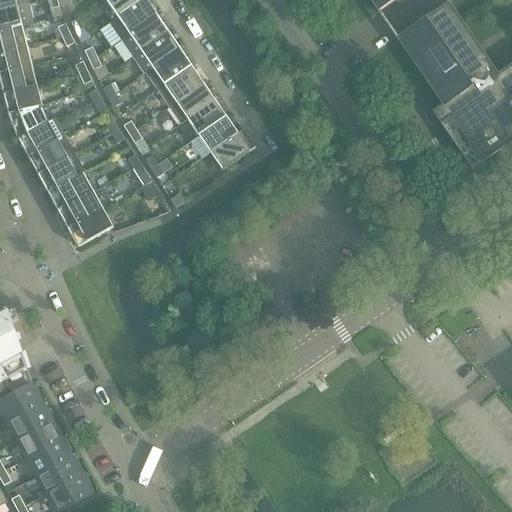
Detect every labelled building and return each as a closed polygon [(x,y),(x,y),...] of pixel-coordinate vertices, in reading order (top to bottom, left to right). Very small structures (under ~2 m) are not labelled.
[(24,0),(0,0),(0,12),(26,6),(24,0)] [(57,0),(48,0),(51,10),(59,8),(57,0)] [(109,0),(106,2),(118,19),(147,0),(146,0),(109,0)] [(118,19),(110,25),(122,42),(158,17),(147,0),(118,19)] [(369,0),(379,13),(397,0),(369,0)] [(511,66),(499,76),(449,4),(397,40),(443,107),(433,114),(472,171),(511,143),(511,66)] [(26,6),(0,12),(0,33),(23,27),(31,25),(26,6)] [(158,17),(122,42),(133,59),(170,34),(158,17)] [(80,21),(72,24),(76,34),(84,30),(80,21)] [(66,26),(58,29),(63,39),(70,35),(66,26)] [(23,27),(0,33),(0,54),(27,47),(23,27)] [(170,34),(133,59),(145,76),(146,75),(181,51),(170,34)] [(70,35),(63,39),(67,48),(75,45),(70,35)] [(27,47),(0,54),(0,75),(32,67),(27,47)] [(93,49),(85,53),(89,62),(97,59),(93,49)] [(181,51),(146,75),(158,92),(193,68),(181,51)] [(97,59),(89,62),(94,72),(102,68),(97,59)] [(83,63),(76,67),(80,77),(88,73),(83,63)] [(32,67),(0,75),(0,78),(4,95),(37,88),(32,67)] [(193,68),(158,92),(169,109),(205,85),(193,68)] [(88,73),(80,77),(84,86),(92,83),(88,73)] [(205,85),(169,109),(181,126),(188,121),(216,102),(205,85)] [(111,86),(103,90),(108,100),(116,96),(111,86)] [(37,88),(4,95),(9,116),(42,106),(37,88)] [(97,91),(89,95),(94,105),(102,101),(97,91)] [(116,96),(108,100),(113,109),(121,105),(116,96)] [(102,101),(94,105),(99,114),(107,110),(102,101)] [(216,102),(188,121),(199,138),(228,119),(216,102)] [(42,106),(9,116),(19,140),(49,124),(42,106)] [(199,138),(191,144),(202,160),(211,155),(239,135),(228,119),(199,138)] [(49,124),(19,140),(29,158),(66,138),(57,120),(49,124)] [(114,123),(106,127),(112,136),(119,131),(114,123)] [(131,123),(124,127),(130,136),(137,132),(131,123)] [(119,131),(112,136),(118,145),(125,140),(119,131)] [(137,132),(130,136),(135,145),(143,141),(137,132)] [(239,135),(211,155),(223,172),(256,150),(244,132),(239,136),(239,135)] [(66,138),(29,158),(39,176),(76,156),(66,138)] [(76,156),(39,176),(49,194),(79,178),(84,175),(86,174),(76,156)] [(135,157),(128,161),(134,170),(141,166),(135,157)] [(153,157),(145,162),(151,171),(158,166),(153,157)] [(141,166),(134,170),(139,179),(147,175),(141,166)] [(158,166),(151,171),(157,179),(164,175),(158,166)] [(79,178),(49,194),(59,212),(94,193),(84,175),(79,178)] [(152,184),(141,190),(147,200),(157,194),(152,184)] [(94,193),(59,212),(68,230),(103,210),(94,193)] [(181,195),(171,201),(176,210),(186,204),(181,195)] [(103,210),(68,230),(79,248),(101,236),(114,229),(103,210)] [(7,310),(0,313),(0,405),(33,387),(33,386),(13,327),(8,313),(7,310)] [(44,406),(33,387),(0,405),(0,410),(8,426),(44,406)] [(18,442),(53,423),(44,406),(8,426),(18,442)] [(27,460),(63,441),(53,423),(18,442),(27,460)] [(37,478),(73,458),(63,441),(27,460),(37,478)] [(82,476),(73,458),(37,478),(47,496),(82,476)] [(12,483),(6,472),(0,475),(0,479),(4,487),(12,483)] [(62,511),(93,495),(82,476),(47,496),(56,511),(62,511)] [(19,497),(12,501),(18,511),(25,508),(19,497)]
